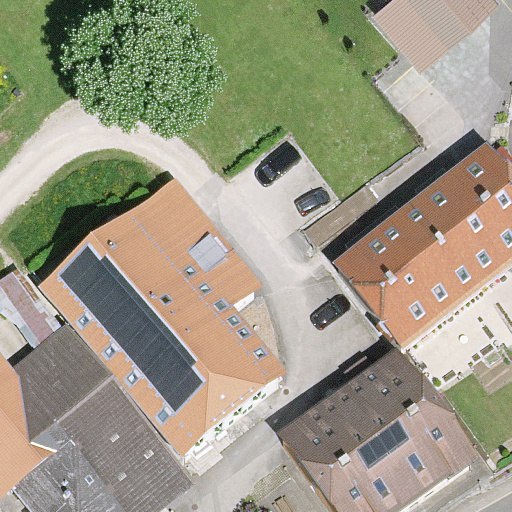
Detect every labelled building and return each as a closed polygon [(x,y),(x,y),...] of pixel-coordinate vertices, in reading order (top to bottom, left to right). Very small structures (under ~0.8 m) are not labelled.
[(397,0),(438,44),(487,0),(397,0)] [(511,194),(467,142),(319,270),(399,352),(511,265),(511,194)] [(259,301),(184,188),(31,288),(65,338),(1,380),(41,435),(113,384),(173,467),(277,399),(227,322),(259,301)] [(399,352),(270,440),(318,511),(422,511),(481,472),(399,352)] [(41,435),(1,380),(0,378),(0,493),(16,482),(37,511),(173,511),(195,496),(173,467),(113,384),(41,435)]
